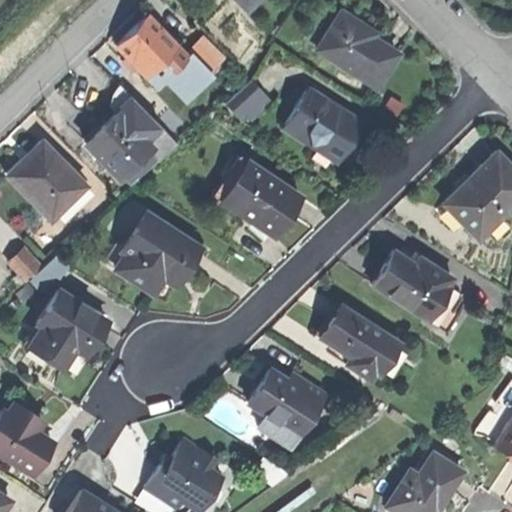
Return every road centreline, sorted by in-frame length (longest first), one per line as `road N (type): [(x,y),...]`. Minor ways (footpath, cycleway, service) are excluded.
road 1 (residential): [(498,73),(239,330),(171,363)]
road 2 (residential): [(0,108),(114,0)]
road 3 (unknown): [(122,416),(9,511)]
